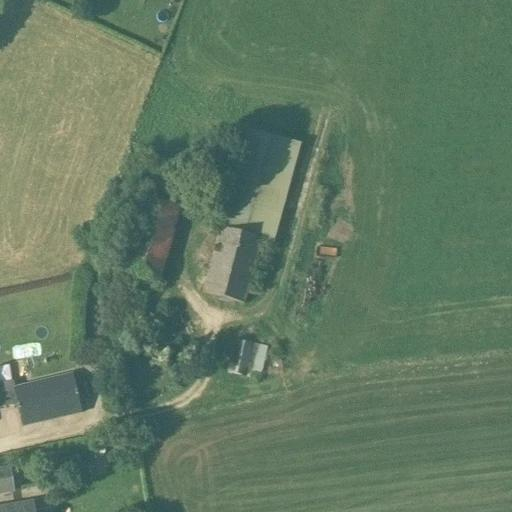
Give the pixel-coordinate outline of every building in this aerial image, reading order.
[(274,243),(301,144),(248,129),(221,228),(219,228),(201,293),(244,305),(261,240),(274,243)] [(160,281),(181,207),(131,194),(111,268),(160,281)] [(259,381),(262,371),(268,347),(235,339),(227,373),(259,381)] [(24,426),(81,413),(72,375),(15,388),(24,426)] [(0,383),(0,408),(12,406),(7,382),(0,383)] [(10,468),(0,469),(0,494),(14,492),(10,468)] [(0,511),(32,511),(31,502),(0,507),(0,511)]
